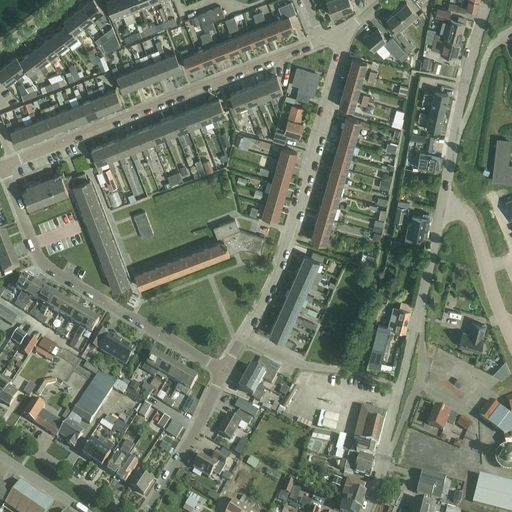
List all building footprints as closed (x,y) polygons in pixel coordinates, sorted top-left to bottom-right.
[(83,5),(93,18),(103,11),(94,0),(88,0),(89,1),(84,5),(83,5)] [(113,20),(123,16),(116,0),(111,0),(106,2),(112,18),(113,20)] [(116,0),(123,16),(132,12),(127,0),(116,0)] [(127,0),(132,12),(142,9),(138,0),(127,0)] [(138,0),(142,9),(144,14),(148,13),(146,7),(151,5),(149,0),(138,0)] [(333,16),(343,12),(338,0),(320,0),(324,9),(329,7),(333,16)] [(338,0),(343,12),(353,8),(350,0),(338,0)] [(476,10),(479,1),(473,0),(458,0),(459,0),(462,1),(460,6),(466,7),(466,8),(476,10)] [(283,18),(275,21),(280,33),(294,28),(289,16),(296,13),(292,2),(278,7),(283,18)] [(399,8),(411,21),(412,20),(411,18),(416,14),(418,16),(418,15),(407,2),(399,8)] [(73,12),(83,26),(93,18),(83,5),(84,5),(82,3),(78,6),(79,8),(74,12),(73,12)] [(449,3),(448,9),(457,11),(465,13),(466,8),(466,7),(460,6),(458,5),(458,6),(449,3)] [(213,8),(217,19),(225,16),(221,5),(213,8)] [(162,7),(157,8),(162,21),(166,19),(162,7)] [(206,11),(210,22),(211,21),(217,19),(213,8),(206,11)] [(392,14),(403,27),(411,21),(399,8),(392,14)] [(435,8),(433,17),(449,20),(450,11),(435,8)] [(64,19),(67,24),(74,33),(83,26),(73,12),(74,12),(72,10),(69,13),(70,15),(64,19)] [(203,25),(210,22),(206,11),(198,14),(203,25)] [(400,30),(403,27),(392,14),(385,20),(396,34),(400,31),(400,30)] [(196,16),(190,19),(193,26),(199,24),(196,16)] [(230,18),(234,30),(238,29),(234,17),(230,18)] [(447,28),(446,34),(450,35),(449,38),(460,41),(466,19),(458,17),(457,21),(450,19),(450,21),(449,21),(447,28)] [(169,20),(168,20),(170,25),(171,25),(172,26),(177,24),(174,18),(169,20)] [(229,32),(234,30),(230,18),(225,20),(229,32)] [(159,24),(161,29),(170,25),(168,20),(167,20),(164,22),(159,24)] [(262,26),(267,38),(280,33),(275,21),(262,26)] [(57,31),(67,44),(77,37),(74,33),(67,24),(61,28),(60,26),(56,29),(57,31)] [(149,28),(151,33),(157,31),(158,32),(161,31),(161,29),(159,24),(149,28)] [(141,37),(151,33),(149,28),(147,25),(142,27),(143,30),(139,31),(141,37)] [(249,31),(254,44),(267,38),(262,26),(249,31)] [(373,50),(386,39),(378,28),(365,39),(373,50)] [(427,29),(425,42),(432,44),(434,37),(436,31),(427,29)] [(48,38),(58,52),(67,44),(57,31),(52,35),(50,33),(46,36),(48,38)] [(236,36),(241,49),(254,44),(249,31),(236,36)] [(130,35),(132,40),(139,38),(136,32),(130,35)] [(410,42),(401,32),(397,36),(406,46),(404,47),(407,51),(414,46),(410,42)] [(202,43),(204,49),(196,52),(201,64),(214,59),(210,47),(208,41),(207,41),(204,33),(200,35),(203,43),(202,43)] [(115,34),(109,39),(113,49),(120,47),(115,34)] [(456,58),(460,41),(449,38),(450,35),(446,34),(445,37),(444,37),(444,40),(434,37),(432,44),(431,49),(441,52),(440,54),(456,58)] [(126,43),(132,40),(130,35),(124,37),(126,43)] [(223,42),(228,54),(241,49),(236,36),(223,42)] [(392,36),(383,43),(396,57),(397,56),(401,61),(408,55),(404,50),(392,36)] [(38,46),(48,59),(48,58),(52,63),(57,60),(53,55),(58,52),(48,38),(42,42),(40,41),(37,43),(38,45),(38,46)] [(109,39),(101,44),(105,52),(113,49),(109,39)] [(158,50),(162,58),(163,58),(169,72),(181,68),(175,53),(166,57),(163,48),(160,41),(156,42),(158,50)] [(210,47),(214,59),(228,54),(223,42),(210,47)] [(28,53),(38,66),(39,66),(43,73),(48,69),(43,62),(48,59),(38,46),(38,45),(32,50),(31,48),(27,51),(29,53),(28,53)] [(188,70),(201,64),(196,52),(189,55),(186,49),(181,51),(184,57),(183,57),(185,63),(188,70)] [(137,51),(133,53),(135,59),(139,67),(140,67),(146,82),(157,77),(152,62),(150,63),(147,55),(140,57),(137,51)] [(26,69),(29,73),(34,79),(39,76),(34,69),(38,66),(28,53),(23,57),(22,55),(18,57),(18,58),(26,69)] [(152,62),(157,77),(169,72),(163,58),(162,58),(154,61),(151,53),(147,55),(150,63),(152,62)] [(95,55),(98,62),(101,71),(108,68),(103,56),(100,57),(97,54),(95,55)] [(16,77),(19,81),(24,78),(20,73),(26,69),(18,58),(18,57),(16,55),(10,60),(9,58),(5,61),(6,63),(16,77)] [(352,58),(349,70),(362,74),(366,62),(352,58)] [(123,91),(134,86),(129,71),(127,72),(120,75),(114,61),(110,63),(116,77),(117,76),(123,91)] [(129,71),(134,86),(146,82),(140,67),(139,67),(131,70),(128,62),(124,64),(127,72),(129,71)] [(0,76),(6,84),(16,77),(6,63),(1,67),(0,66),(0,76)] [(297,69),(293,83),(299,85),(297,91),(298,91),(296,98),(308,102),(310,95),(313,96),(314,89),(316,84),(319,75),(297,69)] [(349,70),(345,82),(359,86),(362,74),(349,70)] [(69,82),(74,80),(79,78),(76,71),(71,73),(71,74),(66,76),(69,82)] [(269,96),(272,104),(276,102),(273,94),(282,91),(282,90),(276,76),(263,81),(269,96)] [(251,86),(257,101),(258,100),(261,109),(265,107),(262,99),(269,96),(263,81),(251,86)] [(345,82),(342,94),(356,98),(359,86),(345,82)] [(400,84),(400,85),(397,94),(406,96),(408,87),(400,84)] [(103,94),(109,109),(121,104),(115,89),(106,93),(103,85),(99,86),(102,94),(103,94)] [(238,91),(244,106),(246,105),(249,113),(254,111),(250,103),(257,101),(251,86),(238,91)] [(19,90),(23,100),(29,98),(27,92),(28,92),(24,87),(19,90)] [(92,98),(98,114),(109,109),(103,94),(102,94),(95,97),(92,89),(87,91),(90,99),(92,98)] [(227,99),(231,110),(234,119),(242,116),(239,108),(244,106),(238,91),(230,95),(231,98),(227,99)] [(435,91),(431,109),(444,112),(448,94),(435,91)] [(80,103),(86,118),(98,114),(92,98),(90,99),(83,102),(80,94),(76,95),(79,103),(80,103)] [(342,94),(338,106),(352,110),(356,98),(342,94)] [(69,107),(75,123),(86,118),(80,103),(79,103),(72,106),(68,98),(64,100),(67,108),(69,107)] [(213,119),(211,119),(214,127),(218,125),(215,117),(225,114),(219,99),(207,103),(213,119)] [(26,104),(32,122),(34,121),(40,136),(51,132),(45,117),(44,117),(37,120),(33,112),(30,103),(26,104)] [(57,112),(63,127),(75,123),(69,107),(67,108),(60,111),(57,103),(53,104),(56,112),(57,112)] [(201,123),(200,123),(203,132),(207,130),(204,122),(211,119),(213,119),(207,103),(195,108),(201,123)] [(287,119),(284,132),(299,136),(303,123),(299,122),(303,109),(292,106),(288,119),(287,119)] [(45,117),(51,132),(63,127),(57,112),(56,112),(48,115),(45,107),(41,109),(44,117),(45,117)] [(190,128),(188,128),(191,136),(196,134),(192,126),(200,123),(201,123),(195,108),(184,113),(190,128)] [(440,131),(444,112),(431,109),(426,128),(440,131)] [(396,110),(393,121),(400,123),(403,112),(402,112),(396,110)] [(178,132),(177,133),(180,141),(183,148),(187,147),(184,139),(181,131),(188,128),(190,128),(184,113),(172,117),(178,132)] [(22,126),(28,141),(40,136),(34,121),(32,122),(25,124),(22,116),(18,118),(21,126),(22,126)] [(166,137),(165,137),(168,145),(172,144),(169,135),(177,133),(178,132),(172,117),(161,122),(166,137)] [(346,117),(342,129),(357,133),(359,127),(366,129),(368,123),(346,117)] [(16,145),(28,141),(22,126),(21,126),(14,129),(10,121),(6,123),(9,132),(11,131),(16,145)] [(155,141),(153,142),(156,150),(160,148),(157,140),(165,137),(166,137),(161,122),(149,126),(155,141)] [(143,146),(141,146),(145,154),(149,153),(146,145),(153,142),(155,141),(149,126),(138,131),(143,146)] [(244,127),(242,133),(252,135),(254,130),(244,127)] [(342,129),(339,141),(353,146),(357,133),(342,129)] [(132,150),(129,151),(133,159),(137,169),(141,167),(137,157),(134,149),(141,146),(143,146),(138,131),(126,135),(132,150)] [(224,131),(217,134),(222,148),(229,145),(224,131)] [(284,144),(286,135),(275,131),(272,141),(284,144)] [(426,136),(411,133),(410,140),(425,142),(426,136)] [(120,155),(118,155),(121,163),(125,162),(122,154),(129,151),(132,150),(126,135),(115,140),(120,155)] [(238,135),(235,145),(240,147),(243,137),(238,135)] [(109,159),(106,160),(110,168),(114,166),(111,158),(118,155),(120,155),(115,140),(103,144),(109,159)] [(339,141),(335,154),(350,158),(353,146),(339,141)] [(498,141),(494,180),(511,181),(511,166),(506,166),(509,142),(498,141)] [(387,143),(387,144),(385,151),(395,153),(397,145),(387,143)] [(100,163),(106,160),(109,159),(103,144),(91,149),(97,164),(95,164),(98,173),(103,171),(100,163)] [(281,148),(278,159),(293,164),(296,152),(281,148)] [(438,171),(441,157),(420,153),(417,167),(438,171)] [(335,154),(332,166),(346,170),(350,158),(335,154)] [(278,159),(275,171),(290,175),(293,164),(278,159)] [(199,160),(194,162),(199,176),(205,174),(199,160)] [(212,166),(210,160),(203,162),(205,168),(212,166)] [(185,166),(178,168),(181,176),(187,173),(185,166)] [(332,166),(328,178),(342,183),(346,170),(332,166)] [(109,169),(102,172),(109,190),(117,187),(109,169)] [(275,171),(272,182),(286,186),(290,175),(275,171)] [(129,283),(130,283),(115,244),(90,179),(87,180),(85,173),(72,178),(71,174),(65,177),(63,172),(54,176),(55,178),(41,183),(40,181),(28,185),(29,188),(23,190),(22,191),(29,208),(68,194),(66,189),(74,186),(96,244),(108,277),(113,290),(129,283)] [(383,173),(381,179),(390,182),(392,176),(383,173)] [(238,177),(236,184),(244,186),(246,179),(238,177)] [(328,178),(325,191),(339,195),(342,183),(328,178)] [(383,181),(380,190),(388,192),(390,183),(383,181)] [(272,182),(268,193),(283,197),(286,186),(272,182)] [(325,191),(321,203),(335,207),(339,195),(325,191)] [(268,193),(265,204),(280,209),(283,197),(268,193)] [(378,197),(376,203),(386,206),(387,200),(378,197)] [(321,203),(318,215),(332,219),(335,207),(321,203)] [(277,220),(280,209),(265,204),(262,216),(269,218),(277,220)] [(396,207),(394,221),(403,222),(404,214),(407,215),(408,209),(396,207)] [(134,215),(142,238),(154,234),(145,211),(134,215)] [(406,234),(405,240),(420,243),(421,237),(426,237),(429,218),(428,218),(428,214),(422,213),(421,217),(412,215),(411,223),(408,222),(406,234)] [(318,215),(314,227),(328,232),(332,219),(318,215)] [(213,245),(135,274),(140,287),(243,248),(260,253),(262,245),(264,238),(238,230),(234,220),(214,228),(218,239),(222,237),(224,241),(213,245)] [(327,238),(328,232),(314,227),(310,240),(324,244),(325,244),(333,246),(334,240),(328,238),(327,238)] [(373,239),(372,240),(379,241),(381,234),(374,233),(373,239)] [(0,249),(10,246),(5,234),(0,236),(0,249)] [(0,263),(14,258),(10,246),(0,249),(0,263)] [(313,252),(311,257),(323,262),(325,256),(313,252)] [(371,266),(372,261),(373,256),(362,253),(359,263),(371,266)] [(304,255),(299,266),(322,277),(323,274),(315,270),(319,261),(311,258),(304,255)] [(19,269),(14,258),(0,263),(0,266),(4,275),(19,269)] [(299,266),(294,278),(317,288),(318,285),(310,281),(313,274),(321,278),(322,277),(299,266)] [(16,289),(22,293),(17,301),(14,305),(20,309),(22,304),(27,296),(34,283),(23,277),(20,283),(13,279),(7,289),(14,293),(16,289)] [(294,278),(289,289),(312,299),(313,296),(305,293),(308,286),(316,289),(317,288),(294,278)] [(27,296),(38,302),(45,289),(34,283),(27,296)] [(45,289),(38,302),(44,306),(40,311),(45,314),(48,308),(56,296),(45,289)] [(289,289),(284,300),(307,310),(308,307),(300,304),(303,297),(311,300),(312,299),(289,289)] [(56,296),(48,308),(59,315),(66,302),(56,296)] [(302,322),(315,327),(316,325),(303,319),(295,315),(298,308),(306,312),(307,310),(284,300),(279,311),(302,322)] [(379,370),(390,327),(394,328),(395,329),(394,332),(399,333),(400,330),(405,331),(413,304),(401,301),(399,308),(392,306),(387,326),(377,324),(366,367),(379,370)] [(66,302),(59,315),(70,321),(77,308),(66,302)] [(0,318),(12,326),(17,318),(0,306),(0,318)] [(307,310),(306,312),(316,316),(317,312),(308,307),(307,310)] [(77,308),(70,321),(80,327),(88,314),(77,308)] [(279,311),(274,323),(297,333),(298,330),(290,327),(293,320),(301,323),(315,329),(315,327),(302,322),(279,311)] [(99,321),(88,314),(80,327),(73,339),(78,342),(85,330),(91,333),(99,321)] [(473,322),(469,334),(463,332),(459,346),(479,352),(483,338),(481,337),(485,326),(473,322)] [(282,342),(291,346),(290,348),(294,350),(296,344),(292,343),(293,342),(285,338),(288,331),(296,334),(297,333),(274,323),(269,334),(283,341),(282,342)] [(27,336),(18,329),(11,340),(20,346),(27,336)] [(99,330),(90,345),(96,349),(105,333),(99,330)] [(110,336),(101,352),(125,366),(135,350),(110,336)] [(28,358),(38,343),(30,338),(21,353),(28,357),(28,358)] [(38,348),(50,354),(55,358),(59,351),(56,349),(57,347),(57,346),(44,338),(40,345),(38,348)] [(35,353),(47,360),(51,363),(54,358),(37,349),(35,353)] [(154,353),(147,366),(152,369),(149,374),(155,377),(158,372),(165,359),(154,353)] [(261,357),(255,369),(274,380),(280,368),(261,357)] [(165,359),(158,372),(168,378),(176,366),(165,359)] [(505,361),(498,368),(506,376),(510,372),(505,361)] [(168,378),(179,384),(186,372),(176,366),(168,378)] [(251,367),(245,377),(259,386),(262,379),(271,384),(274,380),(255,369),(251,367)] [(91,386),(73,413),(63,427),(58,435),(68,441),(65,444),(73,449),(83,433),(71,425),(72,423),(77,426),(82,420),(89,425),(94,417),(116,383),(99,372),(96,377),(97,377),(91,386)] [(187,397),(190,391),(197,378),(186,372),(179,384),(175,391),(187,397)] [(0,379),(0,399),(8,387),(11,383),(2,376),(0,379)] [(254,394),(259,386),(245,377),(238,389),(252,397),(251,398),(259,402),(262,398),(254,394)] [(457,379),(454,382),(453,384),(458,388),(462,383),(457,379)] [(35,395),(38,397),(46,386),(55,384),(55,380),(41,382),(34,394),(35,395)] [(133,382),(129,388),(135,393),(140,386),(133,382)] [(30,383),(23,393),(29,397),(36,387),(30,383)] [(145,391),(146,392),(149,387),(144,384),(138,394),(142,397),(145,391)] [(280,408),(277,414),(280,415),(291,422),(292,419),(283,414),(298,389),(294,387),(294,388),(291,386),(289,390),(287,393),(290,395),(282,408),(280,408)] [(8,387),(0,399),(0,401),(9,407),(18,393),(10,388),(8,387)] [(146,392),(143,397),(147,400),(154,390),(149,387),(146,392)] [(188,401),(182,412),(188,415),(194,404),(196,401),(190,398),(188,401)] [(56,438),(58,435),(63,427),(60,425),(61,423),(42,411),(45,407),(34,400),(24,416),(56,438)] [(239,401),(235,407),(254,418),(258,412),(239,401)] [(271,407),(270,410),(274,413),(279,405),(274,402),(271,407)] [(478,417),(504,436),(509,435),(511,431),(511,430),(509,428),(511,424),(511,419),(490,402),(478,417)] [(356,441),(378,446),(386,413),(361,407),(353,440),(356,441)] [(453,425),(457,416),(450,413),(435,407),(427,425),(443,431),(446,423),(453,425)] [(248,427),(252,420),(238,412),(234,419),(228,415),(217,434),(230,441),(240,422),(248,427)] [(322,430),(326,414),(321,413),(317,428),(322,430)] [(117,422),(108,416),(104,423),(113,428),(117,422)] [(161,421),(157,426),(163,430),(170,420),(164,416),(161,421)] [(466,432),(472,425),(462,418),(457,424),(466,432)] [(174,438),(181,427),(172,422),(165,433),(174,438)] [(123,437),(129,429),(118,423),(113,430),(123,437)] [(314,430),(314,431),(312,437),(329,441),(330,433),(314,430)] [(335,460),(338,451),(342,437),(340,436),(336,449),(331,448),(328,458),(335,460)] [(82,455),(92,462),(105,441),(100,438),(96,445),(91,441),(82,455)] [(314,454),(318,443),(311,440),(306,451),(314,454)] [(105,441),(92,462),(101,468),(110,454),(105,451),(107,447),(110,444),(105,441)] [(127,456),(134,446),(127,441),(120,451),(127,456)] [(358,444),(355,456),(374,461),(378,446),(356,441),(355,444),(358,444)] [(505,467),(507,467),(508,467),(509,467),(510,467),(511,466),(511,449),(505,450),(505,453),(504,453),(503,454),(502,455),(501,456),(501,457),(500,458),(500,460),(500,461),(501,462),(501,464),(502,465),(503,466),(504,466),(505,467)] [(335,460),(346,463),(357,466),(372,470),(374,461),(355,456),(349,455),(348,456),(341,453),(341,452),(338,451),(335,460)] [(201,456),(193,469),(209,479),(212,474),(217,477),(224,466),(228,459),(216,452),(212,459),(213,460),(211,462),(201,456)] [(115,477),(124,463),(125,461),(116,455),(106,471),(115,477)] [(124,463),(115,477),(125,483),(134,470),(137,464),(128,458),(125,461),(124,463)] [(326,461),(313,458),(311,465),(324,468),(326,461)] [(344,472),(370,479),(372,470),(357,466),(346,463),(344,472)] [(432,498),(438,499),(441,500),(442,495),(436,493),(438,487),(443,489),(446,479),(423,473),(422,473),(417,494),(417,495),(417,494),(432,498)] [(143,496),(154,480),(147,475),(145,478),(139,474),(130,487),(143,496)] [(504,511),(511,511),(511,484),(480,476),(472,504),(504,511)] [(334,478),(331,485),(339,488),(342,481),(334,478)] [(337,503),(338,503),(346,505),(360,510),(366,493),(363,492),(365,485),(347,479),(340,501),(338,501),(337,503)] [(283,493),(287,495),(290,495),(294,484),(286,481),(283,493)] [(0,500),(1,502),(5,504),(8,499),(4,497),(10,489),(0,482),(0,500)] [(15,511),(47,511),(53,504),(19,482),(8,499),(5,504),(4,505),(15,511)] [(258,511),(254,508),(251,511),(255,505),(244,497),(239,504),(234,501),(227,511),(258,511)] [(188,498),(185,505),(194,510),(197,503),(188,498)] [(299,506),(300,506),(309,509),(311,502),(301,499),(299,506)] [(433,511),(431,511),(433,505),(415,501),(412,511),(433,511)] [(340,511),(359,511),(360,510),(346,505),(338,503),(337,505),(342,507),(340,511)]
